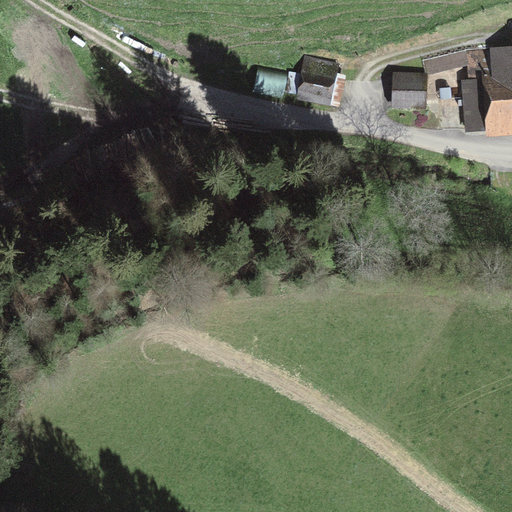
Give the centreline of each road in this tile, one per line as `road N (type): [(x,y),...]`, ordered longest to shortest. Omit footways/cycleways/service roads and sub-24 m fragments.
road 1 (track): [(201,98),(143,115),(71,112),(0,93)]
road 2 (track): [(29,0),(201,98)]
